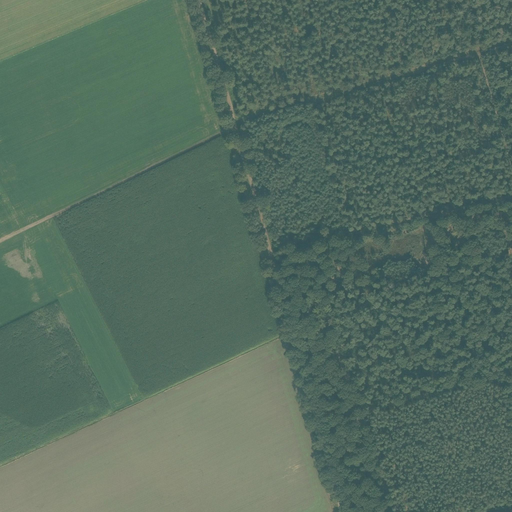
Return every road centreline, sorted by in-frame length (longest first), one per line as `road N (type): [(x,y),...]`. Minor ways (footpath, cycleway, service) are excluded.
road 1 (track): [(344,511),(275,271)]
road 2 (track): [(233,122),(275,271)]
road 3 (track): [(233,122),(379,82)]
road 4 (track): [(479,53),(511,176)]
road 5 (track): [(198,0),(233,122)]
